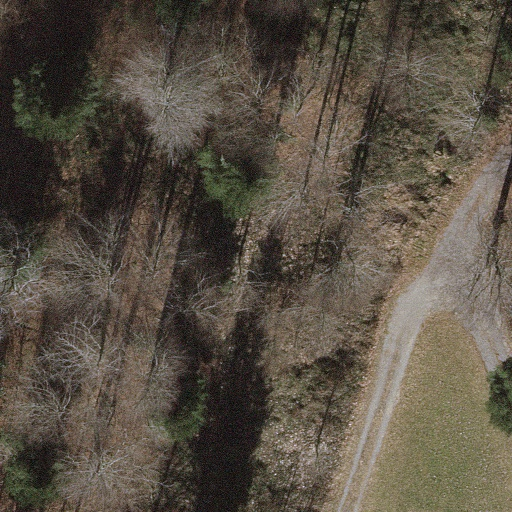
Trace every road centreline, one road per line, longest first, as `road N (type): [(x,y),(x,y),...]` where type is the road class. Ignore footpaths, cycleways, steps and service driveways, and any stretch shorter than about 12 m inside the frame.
road 1 (track): [(346,511),(416,298),(444,287),(470,298),(511,388)]
road 2 (track): [(444,287),(460,232),(511,148)]
